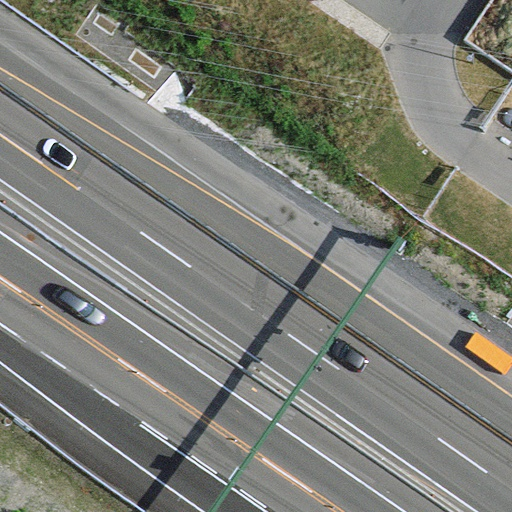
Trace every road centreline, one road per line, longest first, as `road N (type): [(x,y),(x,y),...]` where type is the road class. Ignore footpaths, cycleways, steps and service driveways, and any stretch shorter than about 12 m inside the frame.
road 1 (motorway): [(511,485),(0,130)]
road 2 (motorway): [(149,385),(331,511)]
road 3 (motorway): [(149,385),(308,511)]
road 4 (motorway): [(0,282),(149,385)]
